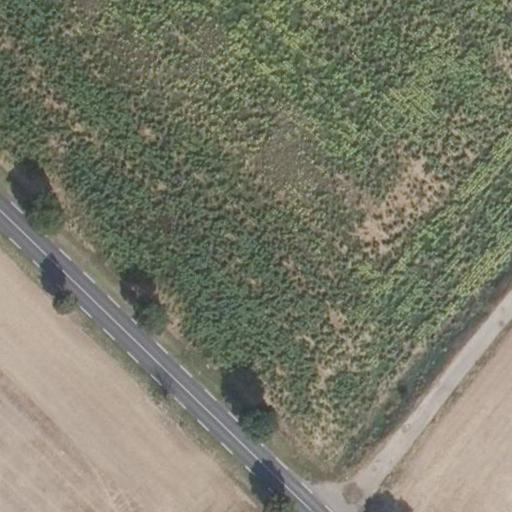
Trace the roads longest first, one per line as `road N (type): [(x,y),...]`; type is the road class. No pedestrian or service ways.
road 1 (secondary): [(0,208),(314,511)]
road 2 (track): [(511,303),(336,511)]
